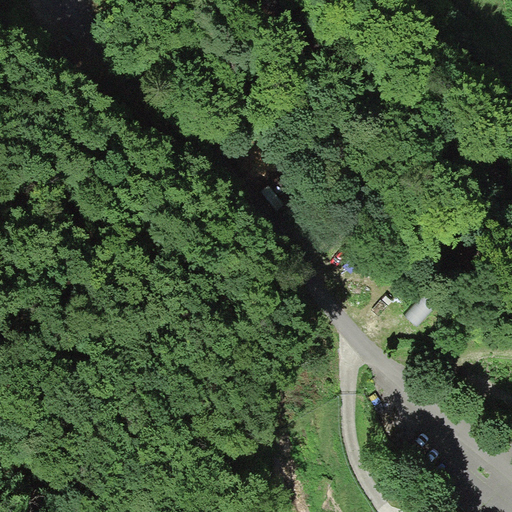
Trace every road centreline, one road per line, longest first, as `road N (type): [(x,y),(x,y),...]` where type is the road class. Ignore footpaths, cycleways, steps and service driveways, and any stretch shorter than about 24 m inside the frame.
road 1 (residential): [(511,503),(442,450),(245,203),(88,53),(72,0)]
road 2 (track): [(193,511),(212,364),(193,287),(165,206),(71,101),(41,24),(41,0)]
road 3 (unclassified): [(511,179),(263,0)]
road 4 (track): [(511,135),(380,0)]
